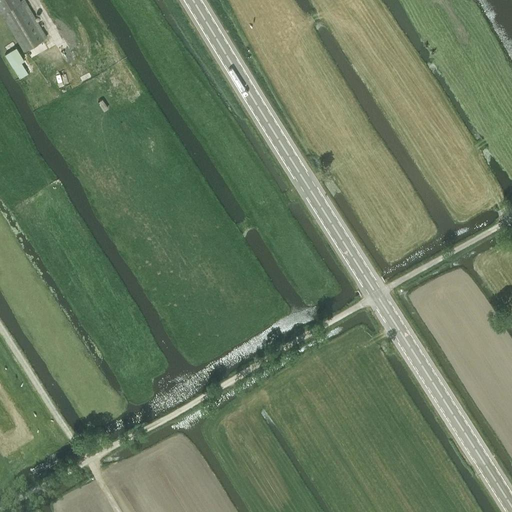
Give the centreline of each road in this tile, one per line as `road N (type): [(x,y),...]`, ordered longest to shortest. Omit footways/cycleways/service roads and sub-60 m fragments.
road 1 (track): [(0,511),(369,300)]
road 2 (secondary): [(377,295),(193,0)]
road 3 (secondary): [(511,505),(377,295)]
road 4 (track): [(118,511),(0,327)]
road 5 (track): [(386,289),(511,218)]
